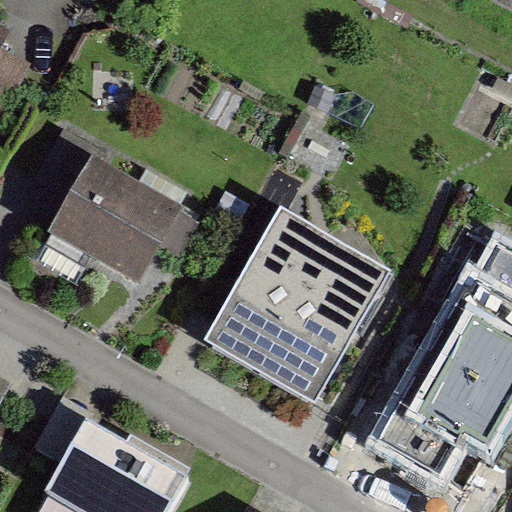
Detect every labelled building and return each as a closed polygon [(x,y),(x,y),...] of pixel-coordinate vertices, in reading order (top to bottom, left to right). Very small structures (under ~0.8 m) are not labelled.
[(0,106),(29,47),(0,33),(0,106)] [(212,208),(122,162),(76,249),(166,295),(212,208)] [(394,315),(286,254),(236,342),(344,403),(394,315)] [(511,455),(511,362),(458,332),(397,440),(491,493),(511,455)] [(0,390),(8,376),(0,371),(0,390)] [(192,511),(210,482),(101,420),(48,511),(192,511)] [(334,511),(304,495),(294,511),(334,511)]
